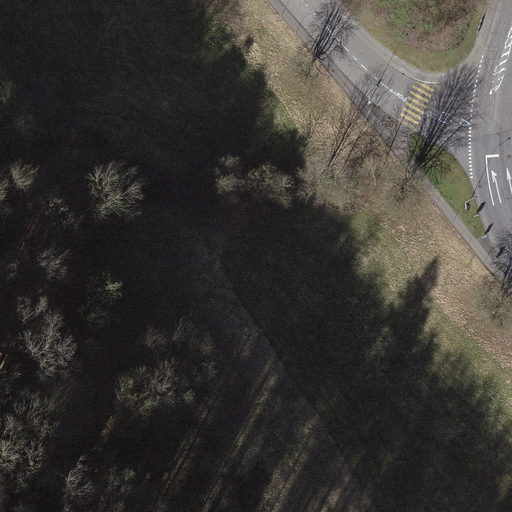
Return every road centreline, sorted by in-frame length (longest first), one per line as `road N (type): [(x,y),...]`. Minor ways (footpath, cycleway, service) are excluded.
road 1 (track): [(0,172),(118,348),(212,511)]
road 2 (residential): [(304,0),(394,93),(444,117),(491,124)]
